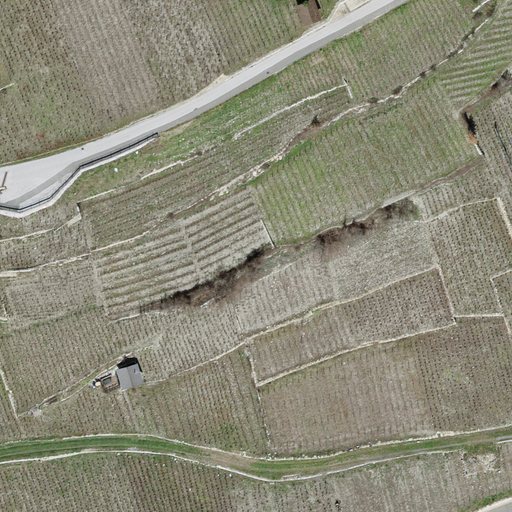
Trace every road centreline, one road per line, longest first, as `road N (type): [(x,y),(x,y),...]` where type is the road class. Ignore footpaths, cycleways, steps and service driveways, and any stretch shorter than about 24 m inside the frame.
road 1 (primary): [(511,347),(68,511)]
road 2 (unclassified): [(0,183),(152,135),(386,0)]
